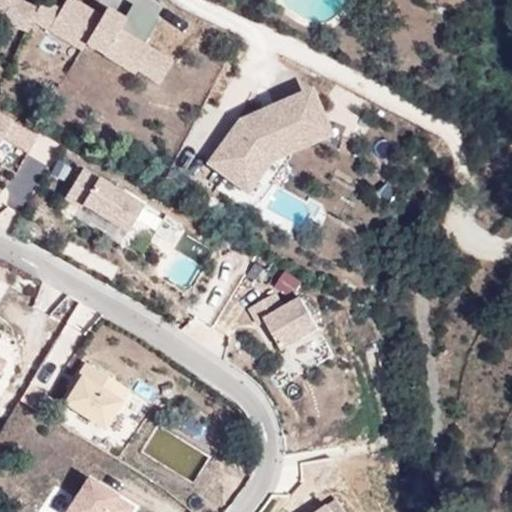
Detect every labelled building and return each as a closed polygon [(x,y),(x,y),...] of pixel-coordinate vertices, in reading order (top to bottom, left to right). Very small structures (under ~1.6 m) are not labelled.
[(0,0),(0,13),(5,15),(2,22),(27,33),(37,10),(13,0),(0,0)] [(33,21),(81,50),(85,44),(135,74),(137,70),(159,83),(172,62),(143,45),(158,20),(132,4),(123,20),(105,10),(100,18),(70,0),(65,0),(59,12),(49,6),(39,8),(33,21)] [(308,95),(294,101),(311,140),(325,134),(308,95)] [(247,188),(268,158),(311,140),(294,101),(241,124),(212,163),(247,188)] [(0,117),(0,141),(1,139),(27,154),(36,139),(0,117)] [(142,207),(81,171),(64,199),(80,209),(82,206),(126,233),(142,207)] [(153,232),(168,239),(176,220),(162,213),(153,232)] [(184,285),(196,266),(182,257),(169,276),(184,285)] [(277,294),(250,309),(259,325),(267,321),(283,350),(320,329),(303,299),(285,310),(277,294)] [(65,404),(104,429),(128,390),(86,364),(77,379),(80,380),(75,389),(65,404)] [(130,511),(133,508),(87,480),(66,511),(130,511)] [(345,511),(339,502),(323,511),(345,511)]
